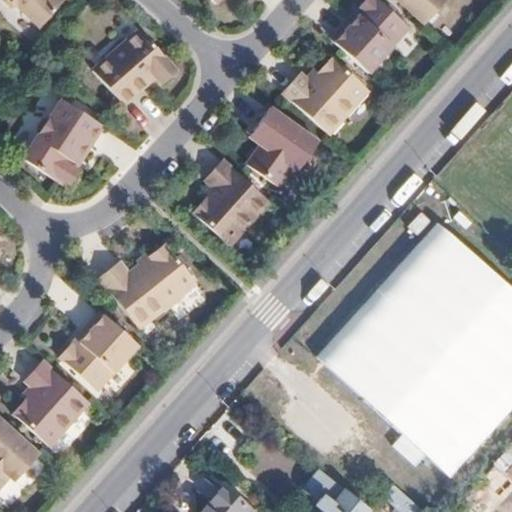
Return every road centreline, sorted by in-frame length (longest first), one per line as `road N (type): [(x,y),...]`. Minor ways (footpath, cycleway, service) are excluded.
road 1 (residential): [(511,43),(95,511)]
road 2 (residential): [(52,229),(120,194),(235,67)]
